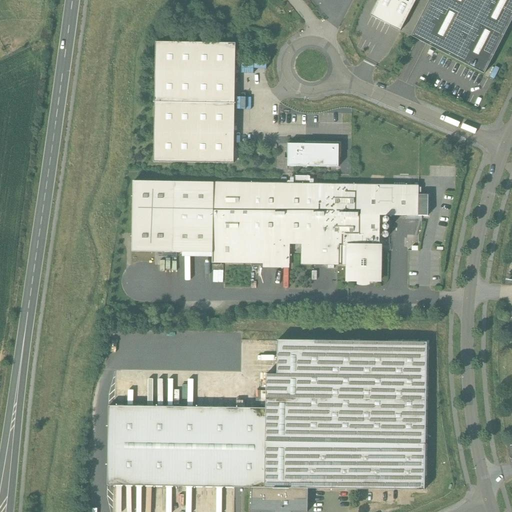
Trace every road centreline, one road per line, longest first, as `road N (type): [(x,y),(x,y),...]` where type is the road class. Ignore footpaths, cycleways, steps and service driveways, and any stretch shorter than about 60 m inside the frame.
road 1 (secondary): [(72,0),(0,511)]
road 2 (unclassified): [(491,503),(471,414),(466,342),(477,243),(504,147)]
road 3 (unclassified): [(504,147),(334,77)]
road 4 (unclassified): [(334,77),(327,45),(311,39),(292,47),(286,78),(315,92)]
